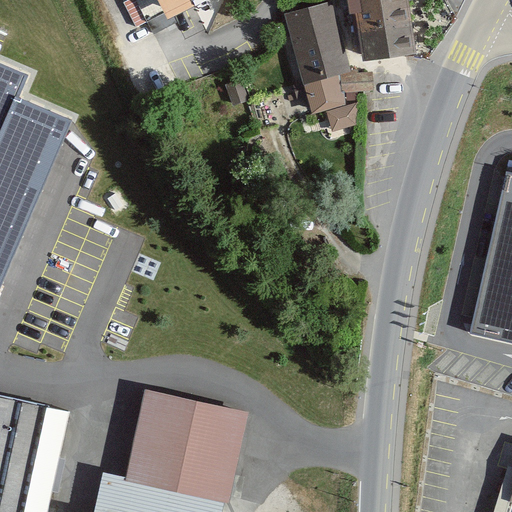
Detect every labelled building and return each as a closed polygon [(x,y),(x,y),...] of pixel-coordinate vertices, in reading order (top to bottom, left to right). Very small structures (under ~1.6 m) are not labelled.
[(203,0),(155,0),(165,19),(203,0)] [(401,0),(348,0),(358,64),(372,62),(410,57),(403,9),(401,0)] [(330,3),(281,15),(300,89),(350,76),(330,3)] [(27,69),(0,57),(0,282),(68,120),(15,98),(27,69)] [(511,161),(509,160),(471,332),(511,340),(511,161)] [(224,511),(247,416),(140,391),(121,479),(98,474),(89,511),(224,511)] [(48,511),(71,413),(0,397),(0,511),(48,511)] [(511,511),(511,473),(503,471),(491,511),(511,511)]
